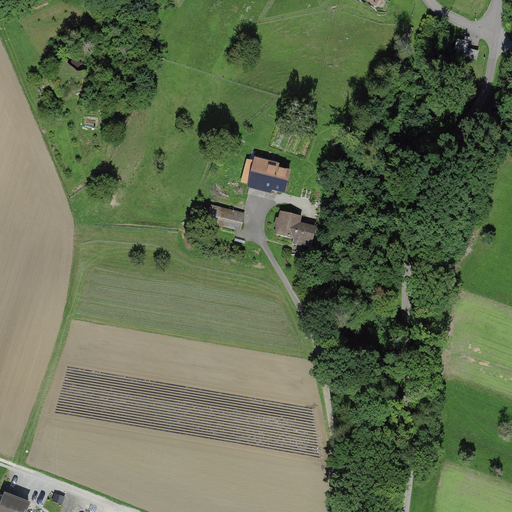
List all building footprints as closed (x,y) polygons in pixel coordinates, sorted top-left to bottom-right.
[(474,49),(476,44),(474,43),(470,42),(470,39),(471,36),(467,35),(463,46),(474,49)] [(287,171),(249,163),(242,191),(281,199),(287,171)] [(211,208),(208,226),(241,233),(245,214),(211,208)] [(276,215),(270,241),(310,250),(316,223),(276,215)] [(26,511),(32,498),(5,488),(0,502),(0,511),(26,511)] [(72,501),(68,511),(84,511),(86,506),(72,501)]
